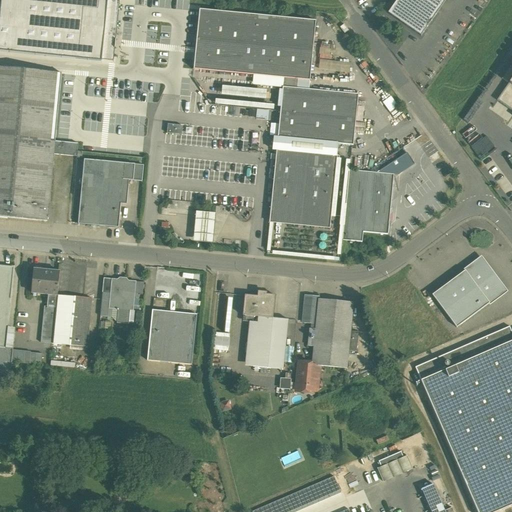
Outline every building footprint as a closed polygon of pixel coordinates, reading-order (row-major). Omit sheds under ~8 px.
[(0,0),(0,51),(101,62),(101,59),(107,0),(0,0)] [(119,0),(114,0),(107,0),(101,59),(113,60),(119,0)] [(397,0),(388,14),(420,37),(446,0),(397,0)] [(315,21),(199,10),(193,70),(283,79),(280,107),(277,138),(273,138),(272,150),(276,150),(270,211),(331,218),(337,156),(337,145),(353,146),(358,95),(308,90),(315,21)] [(348,31),(344,25),(340,27),(345,34),(348,31)] [(62,74),(0,67),(0,216),(47,221),(54,154),(55,142),(62,74)] [(264,103),(265,89),(221,85),(220,96),(215,96),(214,105),(233,107),(232,115),(266,118),(267,109),(272,109),(273,104),(264,103)] [(511,88),(506,85),(494,103),(511,115),(511,88)] [(182,126),(168,125),(167,134),(181,135),(182,126)] [(76,157),(78,144),(55,142),(54,154),(76,157)] [(407,153),(376,173),(394,175),(397,176),(414,165),(407,153)] [(135,166),(84,160),(78,224),(118,229),(121,205),(123,180),(129,181),(133,181),(135,166)] [(144,167),(135,166),(133,181),(142,182),(144,167)] [(376,173),(349,171),(342,241),(362,243),(363,233),(388,235),(394,175),(376,173)] [(129,181),(123,180),(121,205),(127,206),(129,181)] [(331,218),(270,211),(269,224),(330,230),(331,218)] [(216,214),(196,212),(195,223),(193,242),(213,244),(215,225),(216,214)] [(481,259),(432,296),(457,328),(505,292),(481,259)] [(14,268),(0,266),(0,348),(5,349),(6,349),(14,268)] [(59,272),(34,270),(32,294),(48,295),(57,296),(59,272)] [(112,280),(104,279),(103,293),(111,294),(112,280)] [(129,282),(127,279),(123,279),(120,281),(112,280),(111,294),(109,309),(111,310),(118,311),(130,312),(134,312),(137,283),(129,282)] [(100,316),(111,317),(111,310),(109,309),(111,294),(103,293),(100,316)] [(57,296),(48,295),(47,307),(56,308),(57,296)] [(275,296),(258,295),(257,297),(245,296),(243,316),(258,318),(253,367),(283,370),(288,320),(273,319),(275,296)] [(92,300),(57,296),(56,308),(54,326),(52,344),(87,348),(92,300)] [(307,296),(306,296),(305,297),(305,298),(302,322),(303,323),(303,324),(304,324),(315,325),(318,299),(319,299),(319,297),(307,296)] [(319,299),(318,299),(315,325),(315,330),(314,340),(349,344),(350,344),(351,332),(354,303),(319,299)] [(47,307),(45,307),(43,325),(54,326),(56,308),(47,307)] [(130,312),(118,311),(117,324),(128,325),(130,312)] [(196,315),(152,311),(147,361),(191,366),(196,315)] [(54,326),(43,325),(41,343),(52,344),(54,326)] [(511,332),(509,327),(415,368),(421,381),(511,341),(511,332)] [(228,350),(229,333),(214,332),(213,349),(228,350)] [(358,332),(351,332),(350,344),(349,344),(348,351),(349,351),(356,352),(358,332)] [(349,344),(314,340),(313,347),(311,365),(311,366),(320,367),(347,370),(349,351),(348,351),(349,344)] [(511,341),(421,381),(477,511),(496,511),(511,505),(511,341)] [(5,349),(0,348),(0,380),(10,381),(12,363),(13,351),(13,349),(6,349),(5,349)] [(31,353),(13,351),(12,363),(29,364),(30,353),(31,353)] [(42,355),(30,353),(29,364),(41,365),(42,355)] [(311,365),(308,364),(308,365),(299,364),(296,392),(306,393),(306,388),(314,389),(315,381),(319,381),(320,367),(311,366),(311,365)] [(279,389),(289,389),(289,378),(279,378),(279,389)] [(221,411),(230,409),(228,400),(218,402),(221,411)] [(401,452),(378,462),(381,467),(403,457),(401,452)] [(381,467),(377,469),(383,482),(412,469),(407,456),(403,457),(381,467)] [(335,494),(340,492),(334,478),(328,480),(335,494)] [(329,497),(335,494),(328,480),(323,482),(329,497)] [(324,499),(329,497),(323,482),(317,485),(324,499)] [(453,511),(451,508),(444,511),(433,484),(425,487),(421,489),(430,511),(453,511)] [(318,501),(324,499),(317,485),(312,487),(318,501)] [(313,504),(318,501),(312,487),(307,490),(313,504)] [(307,506),(313,504),(307,490),(301,492),(307,506)] [(302,509),(307,506),(301,492),(296,494),(302,509)] [(297,511),(302,509),(296,494),(290,497),(297,511)] [(290,511),(294,511),(297,511),(290,497),(285,499),(290,511)] [(283,511),(290,511),(285,499),(279,502),(283,511)] [(277,511),(283,511),(279,502),(274,504),(277,511)]
